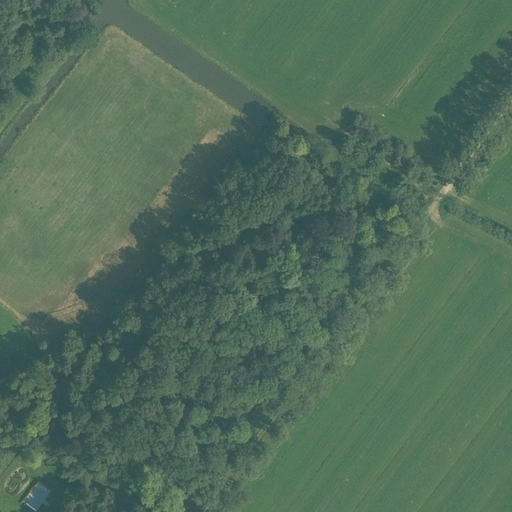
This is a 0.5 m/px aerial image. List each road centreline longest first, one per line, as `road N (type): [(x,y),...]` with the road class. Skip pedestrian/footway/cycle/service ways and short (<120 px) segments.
road 1 (track): [(511,96),(203,511)]
road 2 (track): [(438,198),(336,123)]
